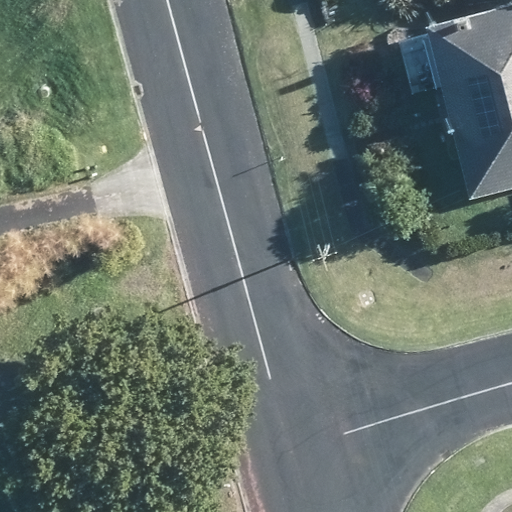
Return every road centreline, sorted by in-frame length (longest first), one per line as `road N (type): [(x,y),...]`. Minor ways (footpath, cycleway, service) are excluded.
road 1 (residential): [(168,0),(292,452)]
road 2 (residential): [(292,452),(511,384)]
